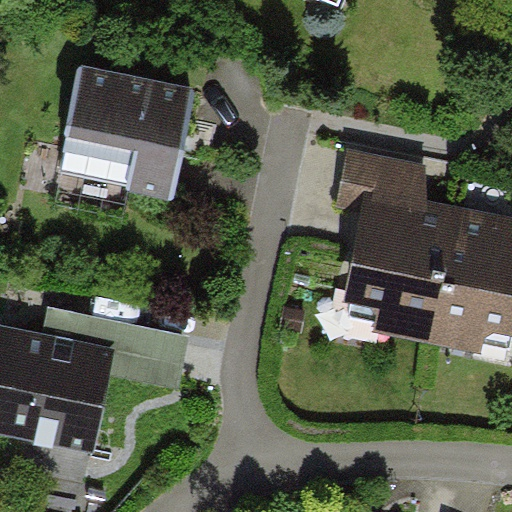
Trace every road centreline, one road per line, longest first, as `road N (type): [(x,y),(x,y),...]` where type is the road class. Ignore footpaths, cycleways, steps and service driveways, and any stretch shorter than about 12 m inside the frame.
road 1 (residential): [(233,455),(225,415),(282,135)]
road 2 (residential): [(511,467),(440,455),(233,455)]
